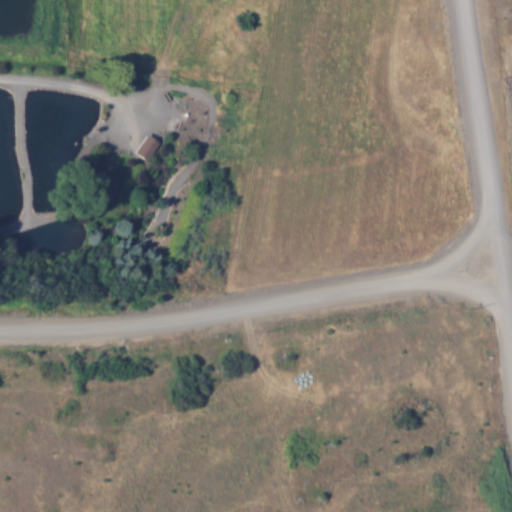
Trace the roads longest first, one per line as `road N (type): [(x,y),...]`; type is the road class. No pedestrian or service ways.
road 1 (residential): [(498,231),(437,278),(139,340),(0,338)]
road 2 (tertiary): [(511,301),(471,0)]
